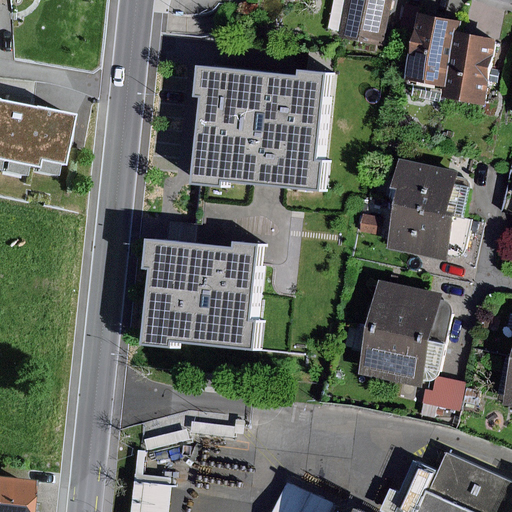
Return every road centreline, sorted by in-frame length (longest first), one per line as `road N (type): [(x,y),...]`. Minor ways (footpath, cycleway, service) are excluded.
road 1 (secondary): [(85,511),(137,0)]
road 2 (unknown): [(350,424),(254,395),(98,378)]
road 3 (unknown): [(511,469),(350,424)]
road 4 (unknown): [(350,424),(288,467),(256,511)]
